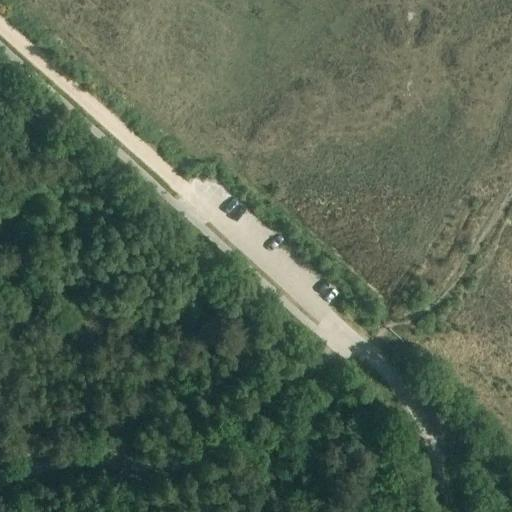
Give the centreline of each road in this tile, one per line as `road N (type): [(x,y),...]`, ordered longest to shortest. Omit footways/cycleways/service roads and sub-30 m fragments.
road 1 (track): [(0,493),(49,467),(90,462),(128,469),(192,454),(350,337)]
road 2 (track): [(183,187),(0,22)]
road 3 (unclassified): [(453,511),(414,408),(326,315)]
road 4 (track): [(414,408),(511,491)]
